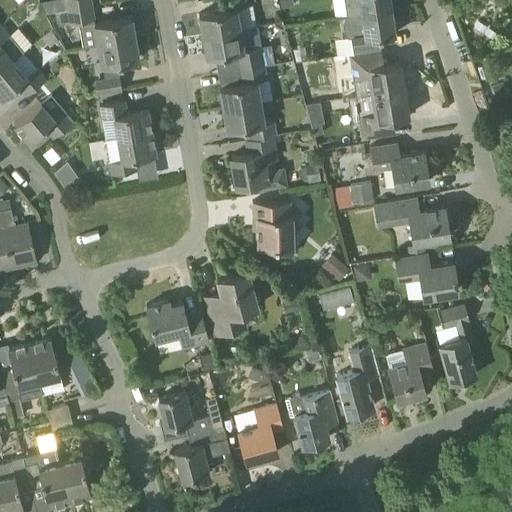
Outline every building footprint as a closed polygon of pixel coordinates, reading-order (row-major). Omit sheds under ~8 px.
[(64,0),(66,9),(91,4),(90,0),(64,0)] [(202,34),(257,24),(251,0),(218,0),(221,9),(198,13),(202,34)] [(343,0),(346,15),(347,15),(391,8),(389,0),(343,0)] [(68,23),(74,22),(94,18),(91,4),(66,9),(68,23)] [(350,54),(381,48),(379,36),(395,33),(391,8),(347,15),(351,36),(354,53),(350,53),(350,54)] [(83,45),(135,36),(131,15),(79,22),(83,45)] [(7,33),(0,24),(0,69),(13,59),(23,51),(21,49),(7,33)] [(263,52),(257,24),(202,34),(206,55),(237,50),(238,56),(236,56),(239,68),(264,63),(264,60),(272,59),(270,51),(263,52)] [(21,47),(30,42),(20,27),(11,33),(21,47)] [(98,64),(102,63),(117,61),(139,58),(135,36),(83,45),(83,46),(96,44),(98,64)] [(383,62),(381,48),(350,54),(353,75),(368,73),(372,92),(404,87),(400,59),(383,62)] [(27,75),(13,59),(0,69),(0,96),(2,99),(18,84),(26,94),(45,77),(36,67),(27,75)] [(222,106),(261,100),(257,79),(267,78),(264,63),(239,68),(241,82),(219,86),(222,106)] [(105,78),(94,80),(97,94),(122,90),(119,75),(119,76),(105,78)] [(502,82),(491,85),(495,98),(506,95),(502,82)] [(362,137),(394,132),(392,117),(409,115),(404,87),(372,92),(372,93),(348,97),(351,121),(359,120),(362,137)] [(126,111),(124,100),(99,104),(101,117),(105,138),(152,130),(148,108),(126,111)] [(265,121),(261,100),(222,106),(226,128),(248,125),(251,137),(276,133),(274,120),(265,121)] [(54,118),(39,101),(14,123),(29,141),(45,127),(53,137),(73,120),(63,110),(54,118)] [(310,123),(315,134),(324,130),(320,121),(310,123)] [(112,173),(137,169),(135,157),(156,153),(152,130),(105,138),(112,173)] [(267,168),(266,160),(277,158),(273,134),(276,133),(251,137),(246,138),(248,151),(231,154),(236,184),(257,181),(258,187),(286,183),(283,165),(267,168)] [(397,154),(395,141),(369,145),(373,168),(391,166),(394,186),(428,180),(423,150),(397,154)] [(317,163),(305,165),(307,182),(319,180),(317,163)] [(369,180),(334,185),(337,204),(372,199),(369,180)] [(418,210),(415,195),(374,202),(378,225),(410,220),(413,241),(449,235),(444,204),(418,210)] [(8,198),(0,199),(0,208),(10,206),(8,198)] [(291,217),(290,199),(252,200),(253,221),(257,221),(257,246),(274,246),(275,254),(294,254),(293,217),(291,217)] [(14,224),(10,206),(0,208),(0,211),(13,266),(37,260),(27,221),(14,224)] [(0,268),(13,266),(0,211),(0,268)] [(407,246),(408,254),(426,251),(425,243),(407,246)] [(423,296),(457,291),(455,278),(456,278),(453,260),(428,264),(426,251),(408,254),(395,256),(398,279),(420,276),(423,296)] [(216,333),(246,325),(242,310),(257,306),(248,270),(217,278),(223,304),(209,307),(216,333)] [(347,288),(334,291),(338,306),(351,302),(347,288)] [(169,303),(168,298),(146,304),(154,337),(179,331),(183,347),(208,341),(201,314),(187,318),(182,300),(169,303)] [(471,334),(467,319),(469,319),(464,303),(437,310),(442,327),(456,323),(460,337),(439,343),(449,381),(476,373),(466,336),(471,334)] [(38,380),(60,374),(50,336),(29,342),(38,380)] [(398,399),(425,391),(420,373),(434,369),(426,341),(403,348),(385,353),(389,366),(398,399)] [(42,394),(38,380),(29,342),(7,347),(12,366),(1,369),(7,394),(19,391),(21,399),(42,394)] [(346,413),(373,405),(366,377),(379,373),(371,344),(349,350),(354,370),(337,374),(346,413)] [(316,347),(304,350),(307,362),(319,359),(316,347)] [(0,369),(0,404),(9,402),(7,394),(1,369),(0,369)] [(193,418),(185,389),(158,396),(165,426),(183,421),(186,434),(223,425),(216,396),(206,399),(210,413),(193,418)] [(338,421),(330,390),(303,396),(306,408),(293,412),(289,396),(285,398),(289,414),(293,413),(301,445),(329,437),(326,424),(338,421)] [(246,460),(277,451),(271,430),(283,426),(276,402),(254,408),(259,423),(237,429),(246,460)] [(49,420),(70,415),(67,403),(46,409),(49,420)] [(52,432),(73,427),(70,415),(49,420),(52,432)] [(182,479),(209,472),(205,456),(230,450),(223,425),(186,434),(189,445),(174,449),(182,479)] [(69,499),(59,460),(56,447),(23,456),(30,488),(41,485),(47,504),(69,499)] [(69,499),(90,493),(81,455),(59,460),(69,499)] [(0,505),(1,511),(16,511),(24,510),(19,491),(30,488),(23,456),(10,459),(11,460),(0,463),(0,505)]
